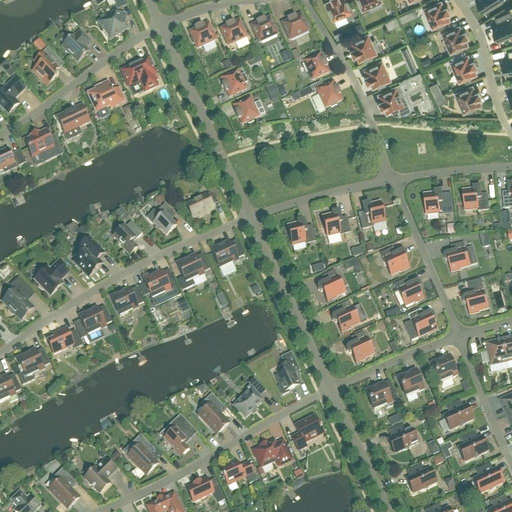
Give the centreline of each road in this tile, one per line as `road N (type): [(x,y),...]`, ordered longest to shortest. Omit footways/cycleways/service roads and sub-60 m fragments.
road 1 (residential): [(251,218),(90,293),(0,352)]
road 2 (residential): [(331,390),(101,511)]
road 3 (unclassified): [(251,218),(160,26)]
road 4 (residential): [(392,179),(353,80),(303,0)]
road 5 (residential): [(160,26),(0,135)]
road 6 (unclassified): [(331,390),(251,218)]
road 7 (residential): [(458,336),(392,179)]
road 8 (residential): [(392,179),(251,218)]
road 9 (residential): [(511,132),(478,28),(458,0)]
road 10 (residential): [(511,464),(458,336)]
road 11 (residential): [(458,336),(331,390)]
road 12 (unclassified): [(387,511),(331,390)]
road 13 (residential): [(511,167),(392,179)]
